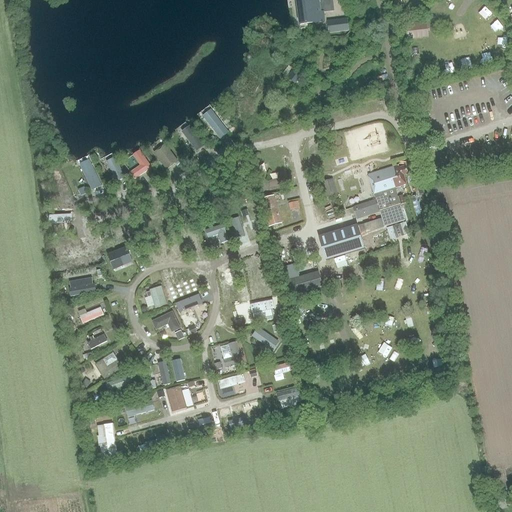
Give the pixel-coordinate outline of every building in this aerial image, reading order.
[(318,0),(304,0),(296,1),(299,25),(324,22),(323,13),(320,13),(318,0)] [(327,22),(329,33),(349,31),(347,19),(327,22)] [(408,21),(408,38),(430,37),(429,21),(408,21)] [(510,35),(495,37),(497,47),(511,45),(510,35)] [(414,58),(423,56),(421,46),(412,48),(414,58)] [(452,59),(443,61),(445,75),(454,74),(452,59)] [(298,83),(299,84),(303,80),(301,79),(296,74),(290,81),(295,86),(298,83)] [(220,139),(229,133),(211,110),(202,117),(220,139)] [(189,127),(183,132),(197,151),(204,146),(189,127)] [(207,140),(212,146),(217,142),(212,136),(207,140)] [(154,153),(167,170),(177,162),(165,146),(154,153)] [(140,151),(133,155),(140,166),(130,173),(134,180),(151,168),(140,151)] [(281,154),(259,159),(261,168),(283,162),(281,154)] [(107,162),(117,182),(124,178),(114,158),(107,162)] [(92,190),(102,186),(89,160),(79,164),(92,190)] [(379,212),(384,228),(405,222),(400,205),(398,197),(395,188),(407,185),(404,175),(408,174),(405,166),(400,168),(399,165),(368,175),(376,200),(353,207),(357,219),(379,212)] [(66,198),(60,175),(52,177),(59,200),(66,198)] [(328,196),(339,193),(334,177),(323,181),(328,196)] [(260,199),(268,227),(281,223),(273,195),(260,199)] [(292,211),(302,207),(300,199),(289,202),(292,211)] [(226,220),(224,214),(214,217),(216,223),(226,220)] [(72,224),(72,215),(49,216),(49,225),(72,224)] [(127,237),(122,215),(114,217),(119,239),(127,237)] [(230,220),(237,238),(244,236),(238,217),(230,220)] [(108,243),(103,223),(95,225),(100,245),(108,243)] [(406,223),(400,224),(403,235),(409,233),(406,223)] [(221,244),(228,241),(223,225),(205,230),(208,238),(218,235),(221,244)] [(364,249),(357,226),(319,237),(325,260),(364,249)] [(395,237),(392,227),(386,228),(390,239),(395,237)] [(187,231),(193,252),(201,250),(195,228),(187,231)] [(165,236),(157,238),(164,258),(171,256),(165,236)] [(54,249),(55,259),(62,258),(64,266),(77,264),(75,255),(79,255),(78,245),(54,249)] [(127,247),(107,255),(114,270),(124,266),(122,259),(130,256),(127,247)] [(240,268),(231,271),(232,274),(223,276),(226,287),(235,284),(238,295),(247,293),(240,268)] [(288,281),(292,296),(323,287),(319,272),(288,281)] [(261,286),(248,288),(249,298),(273,294),(269,273),(259,275),(261,286)] [(193,280),(171,289),(175,298),(196,290),(193,280)] [(70,289),(71,297),(96,293),(95,285),(70,289)] [(167,305),(161,287),(149,290),(150,292),(146,293),(148,298),(151,296),(155,308),(167,305)] [(199,295),(177,304),(180,313),(202,305),(199,295)] [(273,301),(251,305),(252,313),(275,308),(273,301)] [(104,316),(100,308),(80,316),(83,324),(104,316)] [(168,325),(171,333),(180,329),(172,312),(151,322),(156,331),(168,325)] [(274,333),(283,331),(281,324),(272,326),(274,333)] [(279,342),(258,328),(252,337),(273,351),(279,342)] [(175,334),(178,342),(188,337),(185,330),(182,332),(181,331),(175,334)] [(87,343),(91,350),(107,341),(104,335),(94,339),(93,337),(89,338),(91,341),(87,343)] [(223,360),(225,368),(242,364),(237,342),(228,344),(232,358),(223,360)] [(85,361),(93,359),(91,353),(84,355),(85,361)] [(104,379),(122,368),(117,360),(107,366),(103,360),(95,365),(104,379)] [(181,360),(172,362),(176,382),(185,380),(181,360)] [(158,364),(163,386),(171,384),(166,362),(158,364)] [(295,371),(293,364),(274,369),(276,377),(295,371)] [(223,398),(235,395),(232,387),(246,383),(244,375),(219,382),(223,398)] [(122,394),(121,388),(131,384),(129,377),(105,384),(107,392),(116,389),(118,395),(122,394)] [(85,390),(91,381),(86,378),(80,387),(85,390)] [(146,388),(144,382),(136,384),(138,391),(146,388)] [(187,408),(181,387),(166,391),(172,412),(187,408)] [(299,388),(277,394),(277,395),(277,397),(278,399),(279,401),(279,402),(280,402),(282,410),(297,406),(298,409),(303,408),(300,397),(301,396),(299,388)] [(135,415),(154,410),(152,401),(127,407),(128,412),(127,413),(128,417),(130,418),(134,417),(135,415)] [(214,425),(214,424),(213,423),(211,417),(198,420),(199,427),(192,429),(194,437),(215,431),(215,429),(215,428),(214,425)] [(247,417),(228,422),(230,429),(249,425),(247,417)] [(112,424),(104,425),(106,436),(97,437),(99,447),(107,446),(109,462),(117,461),(112,424)] [(168,437),(145,443),(147,451),(170,445),(168,437)]
